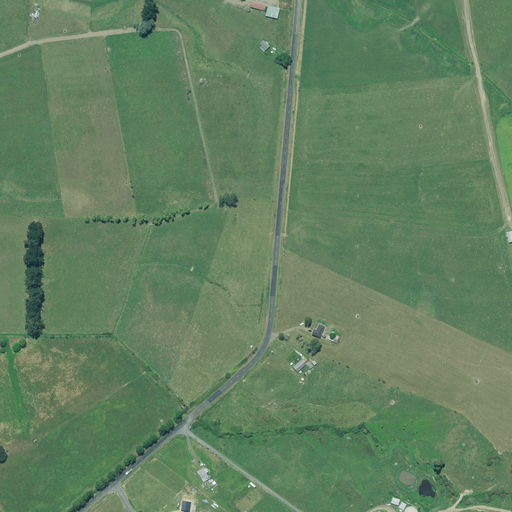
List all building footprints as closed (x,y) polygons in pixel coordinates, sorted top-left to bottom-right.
[(266,5),(252,2),(250,7),(265,11),(266,5)] [(280,8),(268,6),(266,16),(278,19),(280,8)] [(264,40),(260,44),(262,45),(260,48),(265,52),(270,46),(268,44),(269,43),(267,42),(266,43),(264,40)] [(325,326),(319,324),(317,329),(314,328),(312,334),(321,338),(325,326)] [(328,340),(327,342),(330,343),(330,341),(336,344),(339,338),(331,335),(332,334),(329,333),(327,340),(328,340)] [(308,361),(305,357),(294,367),(298,372),(307,364),(305,363),(308,361)] [(209,472),(206,468),(202,471),(198,473),(204,482),(210,479),(206,473),(209,472)] [(223,493),(221,490),(213,495),(217,500),(223,496),(222,494),(223,493)] [(400,500),(393,498),(391,503),(399,506),(400,500)]
